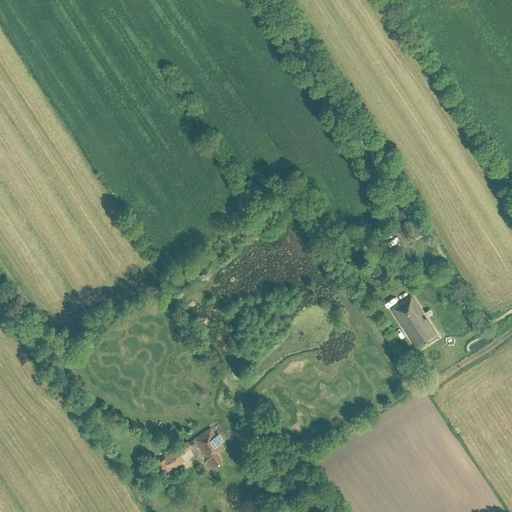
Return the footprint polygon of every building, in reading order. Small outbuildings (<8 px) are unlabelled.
[(402,225),(408,240),(422,235),(417,219),(402,225)] [(417,347),(436,335),(426,318),(424,320),(420,315),(422,313),(411,296),(392,308),(396,315),(414,342),(417,347)] [(480,335),(475,338),(480,348),(485,346),(480,335)] [(223,422),(227,428),(225,430),(230,438),(240,431),(231,417),(223,422)] [(220,434),(216,436),(211,428),(194,439),(208,458),(206,459),(212,468),(223,461),(217,452),(224,448),(221,443),(225,441),(220,434)] [(163,459),(157,464),(163,473),(170,468),(171,470),(185,460),(181,454),(191,447),(187,441),(177,448),(163,458),(163,459)] [(285,473),(278,478),(282,484),(281,485),(284,490),(286,489),(292,498),(301,492),(295,483),(293,485),(285,473)]
